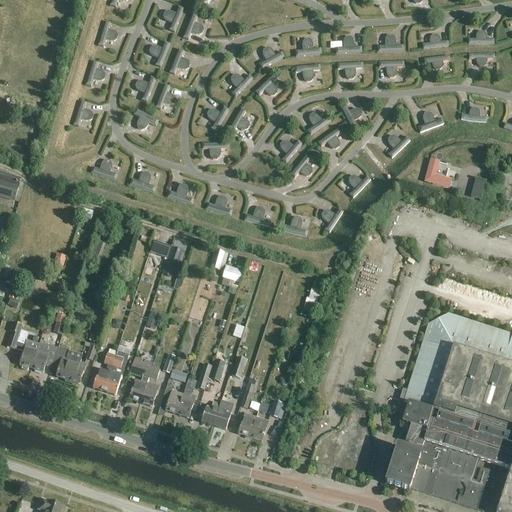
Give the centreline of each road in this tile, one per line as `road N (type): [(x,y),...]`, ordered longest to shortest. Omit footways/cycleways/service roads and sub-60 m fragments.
road 1 (tertiary): [(389,511),(0,396)]
road 2 (track): [(0,164),(37,187),(285,267)]
road 3 (residential): [(147,511),(0,462)]
